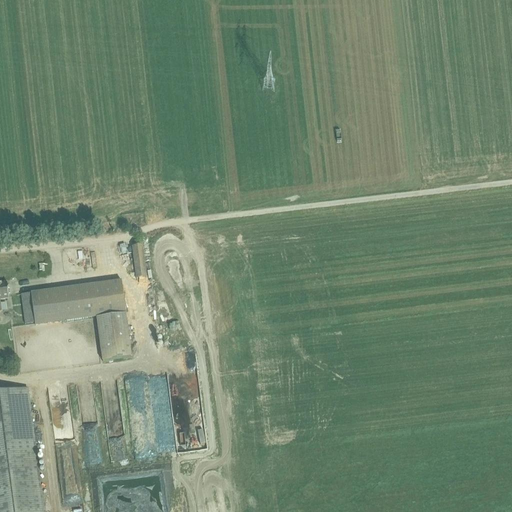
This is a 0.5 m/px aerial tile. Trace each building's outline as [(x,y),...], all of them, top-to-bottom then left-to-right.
[(137,281),(147,279),(142,246),(132,248),(137,281)] [(84,265),(92,264),(90,251),(82,252),(84,265)] [(131,359),(121,282),(31,294),(35,326),(96,318),(102,363),(131,359)] [(0,283),(0,313),(1,313),(0,304),(0,300),(9,299),(7,283),(0,283)] [(0,511),(43,511),(27,389),(0,392),(0,511)] [(110,435),(109,457),(120,457),(121,436),(110,435)] [(148,511),(149,503),(143,497),(135,497),(130,493),(130,501),(111,500),(107,505),(106,510),(106,511),(105,511),(148,511)]
